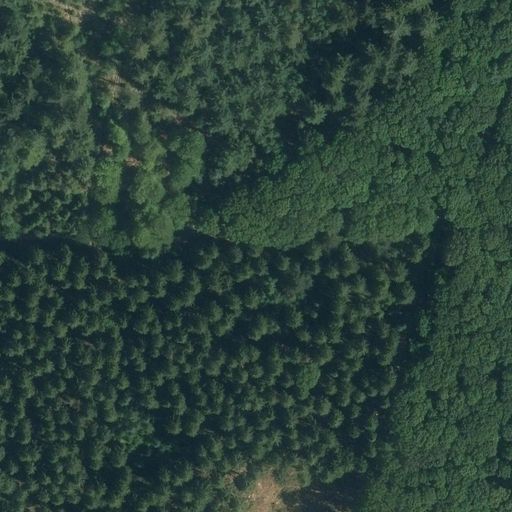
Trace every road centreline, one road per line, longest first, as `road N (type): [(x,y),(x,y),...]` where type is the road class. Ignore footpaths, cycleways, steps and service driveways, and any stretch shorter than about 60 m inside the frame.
road 1 (track): [(511,204),(0,240)]
road 2 (track): [(511,69),(353,511)]
